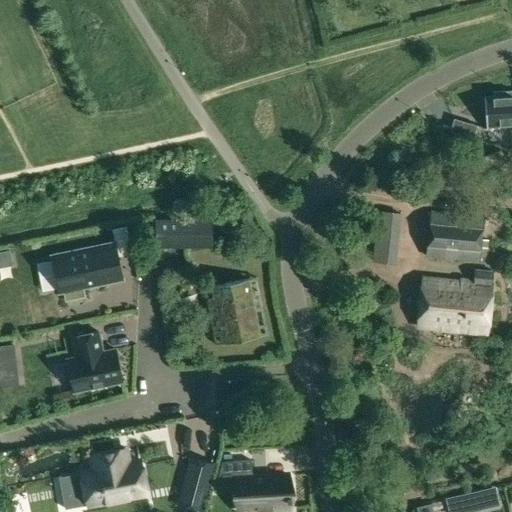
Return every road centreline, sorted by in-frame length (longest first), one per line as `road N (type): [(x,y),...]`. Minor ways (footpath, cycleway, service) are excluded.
road 1 (unclassified): [(315,367),(293,264),(295,236),(318,185),(349,143),(396,103),(436,77),(511,48)]
road 2 (residential): [(156,379),(137,410),(5,439)]
road 3 (residential): [(315,367),(156,379)]
road 4 (unclassified): [(328,511),(315,367)]
